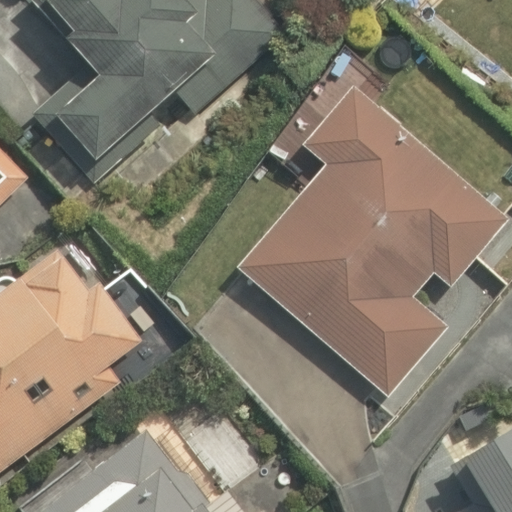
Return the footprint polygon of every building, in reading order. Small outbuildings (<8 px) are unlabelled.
[(94,186),(106,175),(182,106),(196,121),(292,33),(261,0),(74,0),(62,11),(107,61),(38,125),(94,186)] [(314,195),(245,275),(393,403),(459,327),(423,295),(437,278),(456,294),(511,228),(511,222),(339,73),(268,156),(314,195)] [(0,211),(31,181),(0,148),(0,211)] [(66,230),(0,278),(0,474),(111,395),(100,380),(149,345),(66,230)] [(150,417),(25,504),(30,511),(268,511),(246,480),(211,504),(150,417)] [(511,511),(511,441),(478,464),(509,511),(511,511)]
